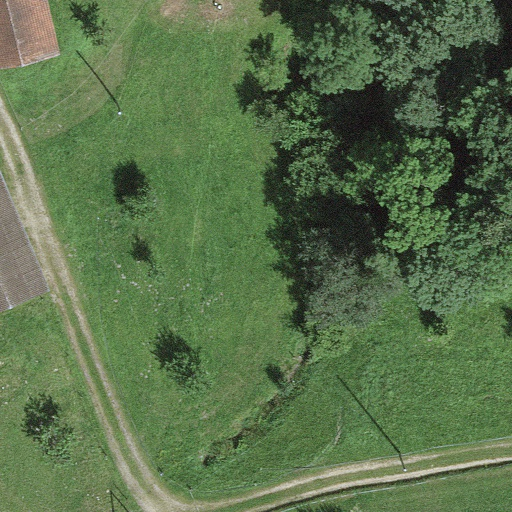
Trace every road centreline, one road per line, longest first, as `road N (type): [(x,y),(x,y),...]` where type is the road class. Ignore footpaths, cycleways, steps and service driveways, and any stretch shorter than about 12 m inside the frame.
road 1 (track): [(183,511),(157,499),(131,458),(0,115)]
road 2 (track): [(511,452),(332,482),(225,511)]
